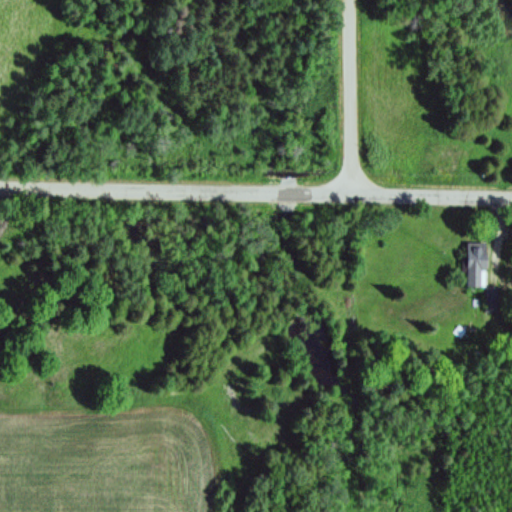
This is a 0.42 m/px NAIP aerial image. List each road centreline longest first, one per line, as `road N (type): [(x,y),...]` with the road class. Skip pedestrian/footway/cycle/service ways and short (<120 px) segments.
road 1 (residential): [(511,199),(0,188)]
road 2 (residential): [(353,196),(351,0)]
